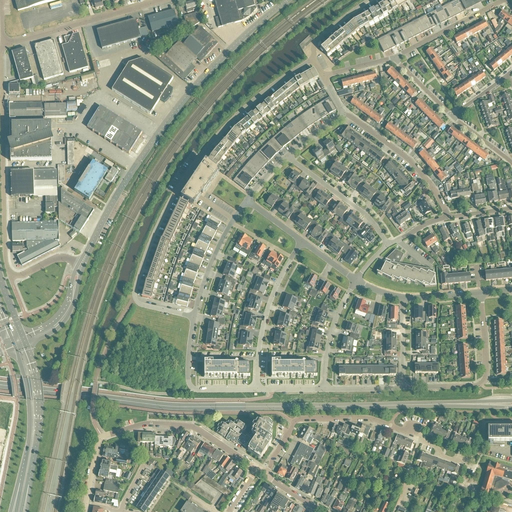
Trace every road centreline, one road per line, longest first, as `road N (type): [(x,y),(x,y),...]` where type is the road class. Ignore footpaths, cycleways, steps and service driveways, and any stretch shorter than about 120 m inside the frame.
road 1 (secondary): [(0,385),(178,408),(494,404)]
road 2 (residential): [(193,317),(144,306),(134,295),(162,214),(216,136),(313,60)]
road 3 (unclassified): [(81,263),(163,126),(216,63),(288,0)]
road 4 (residential): [(81,263),(59,258),(9,275),(0,56)]
road 5 (unclassified): [(256,469),(195,428),(144,424),(99,439),(85,504)]
road 6 (residential): [(265,475),(299,420),(375,420),(417,431),(419,441)]
road 7 (residential): [(480,292),(483,381),(403,387)]
road 8 (residential): [(161,0),(2,42)]
road 9 (residential): [(342,113),(413,164),(447,217)]
road 10 (primary): [(28,482),(39,400),(25,344)]
road 11 (residential): [(291,258),(262,327),(257,390)]
road 12 (residential): [(257,390),(191,387),(193,317)]
road 13 (primary): [(14,347),(28,399),(22,480)]
road 14 (residential): [(287,156),(367,217),(387,245)]
road 15 (residential): [(394,57),(504,0)]
